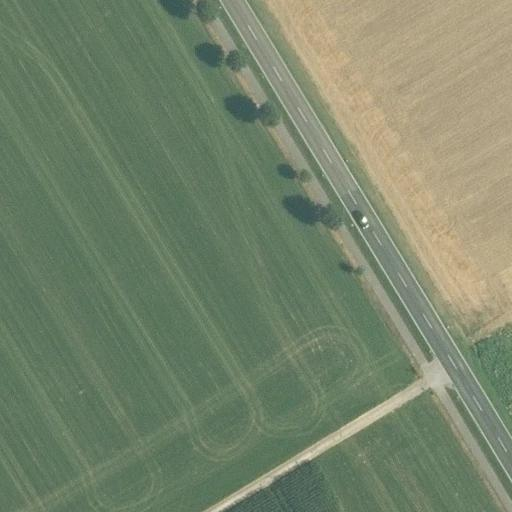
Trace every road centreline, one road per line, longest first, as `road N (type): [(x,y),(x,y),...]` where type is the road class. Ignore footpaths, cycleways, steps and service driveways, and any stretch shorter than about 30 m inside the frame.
road 1 (secondary): [(511,463),(230,0)]
road 2 (track): [(215,511),(454,367)]
